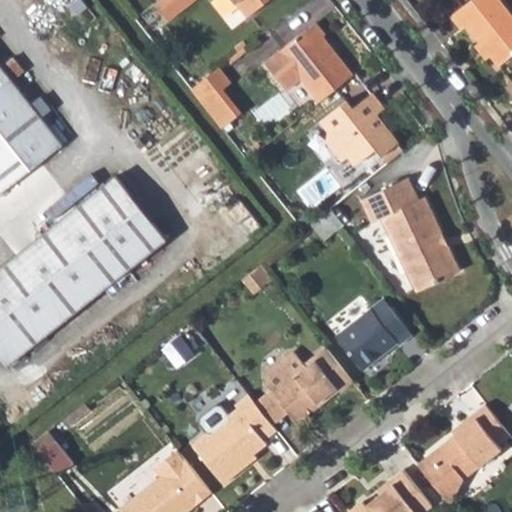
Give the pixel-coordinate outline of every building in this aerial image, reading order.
[(155,0),(169,19),(196,0),(155,0)] [(237,0),(247,11),(261,0),(237,0)] [(511,54),(511,7),(506,0),(472,0),(453,15),(462,27),(468,22),(500,64),(511,54)] [(303,77),(321,100),(352,76),(323,40),(328,36),(317,20),(266,61),(288,88),(303,77)] [(235,79),(223,63),(192,87),(205,102),(222,89),(235,79)] [(385,145),(394,159),(407,148),(377,111),(386,104),(373,88),(354,103),(348,97),(323,117),(329,125),(330,139),(350,164),(357,158),(361,164),(385,145)] [(205,102),(225,129),(242,114),(222,89),(205,102)] [(23,119),(14,126),(0,109),(0,192),(5,199),(46,166),(24,139),(33,132),(23,119)] [(369,222),(379,217),(419,292),(463,268),(425,194),(416,198),(405,178),(359,202),(369,222)] [(0,349),(135,241),(100,199),(0,278),(0,349)] [(331,237),(348,225),(333,207),(317,220),(331,237)] [(415,335),(386,298),(342,332),(368,365),(398,341),(402,345),(415,335)] [(344,389),(358,379),(331,345),(308,364),(277,389),(276,389),(291,409),(299,418),(338,386),(344,389)] [(277,389),(308,364),(297,350),(269,373),(268,378),(277,389)] [(291,409),(276,389),(261,401),(277,421),(291,409)] [(269,438),(282,427),(277,421),(261,401),(254,392),(242,402),(245,406),(235,414),(237,420),(218,435),(215,431),(199,444),(231,484),(258,462),(256,459),(274,444),(269,438)] [(503,442),(511,435),(511,429),(489,401),(474,411),(477,416),(442,444),(468,477),(507,447),(503,442)] [(53,430),(37,442),(53,462),(69,450),(53,430)] [(126,511),(191,511),(218,491),(181,445),(154,466),(159,474),(120,504),(126,511)] [(53,462),(63,474),(78,461),(69,450),(53,462)] [(425,511),(437,503),(409,466),(397,474),(402,480),(372,502),(369,498),(350,511),(425,511)]
